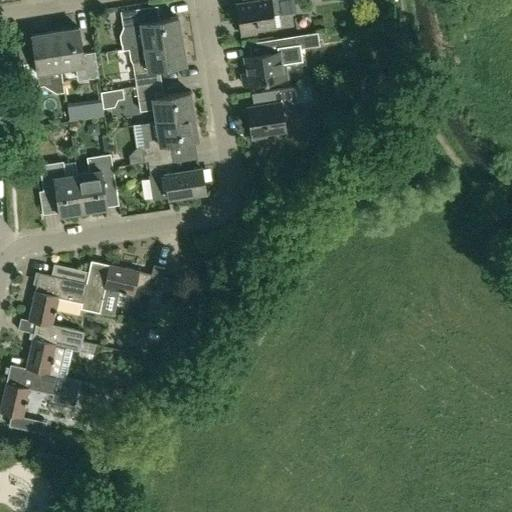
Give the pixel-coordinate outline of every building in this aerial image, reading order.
[(242,0),(243,3),(237,4),(241,35),(256,33),(255,29),(280,25),(279,14),(296,11),(294,0),(242,0)] [(129,48),(182,40),(178,16),(152,21),(149,7),(120,11),(123,27),(119,34),(122,49),(129,48)] [(55,31),(61,68),(75,66),(77,77),(86,76),(86,78),(98,77),(95,52),(83,53),(78,27),(55,31)] [(61,68),(55,31),(31,35),(35,61),(23,63),(27,88),(52,84),(50,70),(61,68)] [(281,64),(297,61),(294,35),(249,42),(251,55),(245,56),(248,77),(242,78),(243,84),(283,78),(281,64)] [(133,62),(134,71),(136,86),(161,82),(159,68),(185,64),(182,40),(129,48),(130,58),(133,62)] [(163,96),(161,82),(136,86),(140,110),(154,108),(156,121),(193,115),(190,91),(163,96)] [(298,112),(294,86),(251,93),(254,106),(247,107),(252,139),(266,136),(266,132),(285,129),(283,114),(298,112)] [(123,88),(101,92),(103,108),(115,107),(118,99),(124,98),(123,88)] [(77,102),(67,103),(69,121),(79,119),(77,102)] [(148,161),(173,157),(171,143),(197,139),(193,115),(156,121),(140,124),(143,138),(147,137),(148,146),(141,147),(144,162),(148,161)] [(77,173),(83,210),(107,206),(102,180),(114,178),(110,153),(87,157),(89,171),(77,173)] [(152,199),(168,196),(168,197),(205,191),(201,166),(175,171),(173,157),(148,161),(150,175),(148,175),(152,199)] [(59,214),(83,210),(77,173),(65,175),(63,161),(39,164),(43,189),(55,188),(59,214)] [(91,260),(88,271),(81,302),(80,308),(99,312),(105,288),(122,291),(122,292),(125,293),(126,292),(133,294),(135,286),(159,291),(165,268),(153,265),(151,273),(91,260)] [(52,324),(54,312),(55,312),(56,308),(55,308),(58,297),(81,302),(88,271),(54,263),(51,274),(39,272),(28,319),(52,324)] [(28,319),(20,317),(18,329),(33,332),(26,367),(25,367),(49,373),(49,372),(58,374),(64,347),(80,351),(84,331),(52,324),(28,319)] [(25,367),(26,367),(10,363),(0,407),(0,411),(11,414),(8,425),(44,433),(46,422),(23,416),(26,404),(27,400),(26,400),(29,388),(54,394),(58,374),(49,372),(49,373),(25,367)]
